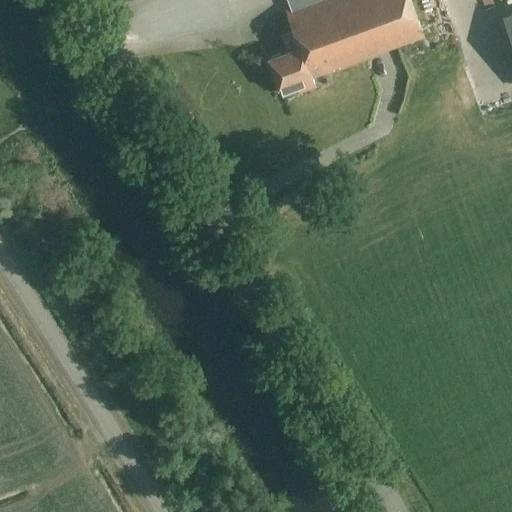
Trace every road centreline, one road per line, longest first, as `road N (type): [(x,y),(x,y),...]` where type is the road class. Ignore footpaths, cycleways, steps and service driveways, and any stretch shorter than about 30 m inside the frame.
road 1 (unclassified): [(74,0),(394,511)]
road 2 (unclassified): [(162,511),(0,253)]
